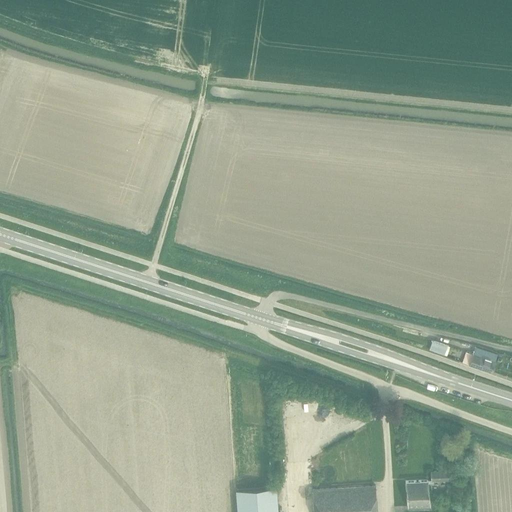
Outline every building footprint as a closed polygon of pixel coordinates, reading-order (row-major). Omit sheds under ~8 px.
[(445,355),(448,345),(432,340),(429,349),(445,355)] [(466,350),(463,361),(470,363),(470,365),(492,372),(498,353),(476,346),(474,353),(466,350)] [(331,422),(332,404),(322,403),(320,421),(331,422)] [(298,422),(310,423),(311,406),(299,406),(298,422)] [(434,480),(450,479),(450,470),(431,471),(431,480),(406,481),(407,507),(430,506),(429,483),(434,483),(434,480)] [(314,511),(378,511),(376,471),(312,474),(314,511)] [(236,489),(237,511),(278,511),(277,486),(236,489)]
